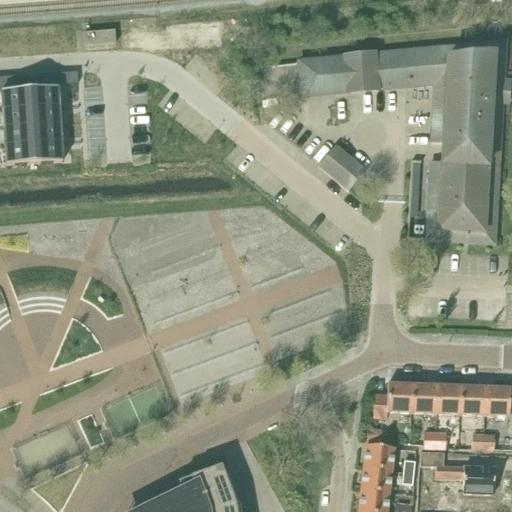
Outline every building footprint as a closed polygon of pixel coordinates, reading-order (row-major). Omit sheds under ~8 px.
[(114,46),(113,32),(81,35),(82,48),(114,46)] [(431,145),(453,146),(452,165),(430,164),(425,242),(493,246),(500,104),(505,104),(507,84),(501,84),(503,44),(373,56),(343,59),(298,64),(301,98),(347,94),(376,91),(434,85),(431,145)] [(76,74),(40,76),(41,88),(77,85),(76,74)] [(14,78),(0,78),(0,90),(15,89),(14,78)] [(62,87),(0,90),(0,172),(67,168),(66,144),(65,126),(64,109),(62,87)] [(348,192),(364,172),(335,147),(318,168),(348,192)] [(415,220),(418,166),(412,166),(409,219),(415,220)] [(422,228),(413,228),(412,236),(422,237),(422,228)] [(410,416),(412,387),(387,386),(387,397),(372,396),(371,420),(385,420),(385,415),(410,416)] [(410,416),(435,417),(436,388),(412,387),(410,416)] [(436,388),(435,417),(459,418),(460,389),(436,388)] [(460,389),(459,418),(483,419),(484,390),(460,389)] [(484,390),(483,419),(507,420),(508,391),(484,390)] [(380,444),(381,433),(367,431),(366,442),(380,444)] [(444,450),(445,437),(424,436),(423,449),(444,450)] [(493,451),(493,439),(472,438),(472,450),(493,451)] [(365,448),(363,470),(390,473),(393,451),(365,448)] [(428,495),(461,496),(491,498),(492,471),(442,469),(443,456),(420,454),(419,469),(429,469),(428,495)] [(405,465),(405,474),(414,474),(415,466),(405,465)] [(219,468),(189,480),(176,485),(179,493),(140,511),(234,511),(233,507),(219,468)] [(363,470),(360,493),(388,496),(390,473),(363,470)] [(360,493),(357,511),(385,511),(388,496),(360,493)]
